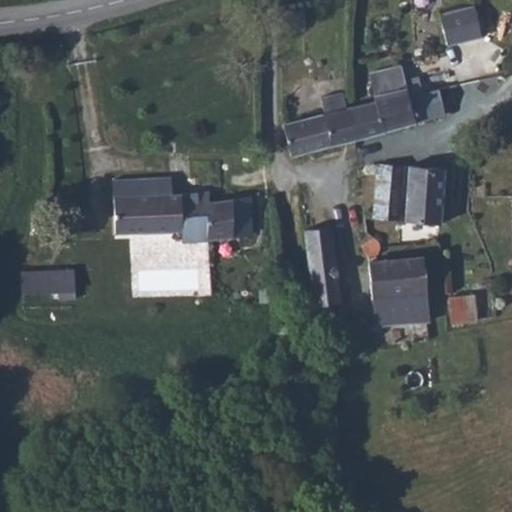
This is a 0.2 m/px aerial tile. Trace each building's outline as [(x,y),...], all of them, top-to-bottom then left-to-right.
[(321,21),(296,22),(297,41),(322,40),(321,21)] [(462,29),(469,59),(503,51),(496,22),(462,29)] [(397,111),(366,116),(371,149),(464,128),(460,104),(430,110),(421,71),(390,78),(397,111)] [(366,116),(364,98),(342,103),(346,122),(303,132),(310,163),(371,149),(366,116)] [(236,211),(231,185),(195,189),(193,173),(134,180),(143,249),(204,241),(206,253),(287,243),(284,208),(236,211)] [(415,229),(419,176),(394,175),(390,227),(415,229)] [(460,180),(423,177),(419,233),(455,235),(460,180)] [(326,237),(331,286),(332,296),(333,305),(333,314),(356,311),(348,235),(326,237)] [(391,249),(389,247),(376,254),(376,256),(377,258),(377,259),(379,263),(381,265),(384,266),(385,267),(388,267),(392,266),(394,264),(395,260),(395,258),(394,254),(393,252),(391,249)] [(389,335),(443,332),(438,268),(396,270),(395,258),(395,260),(394,264),(392,266),(388,267),(385,267),(384,266),(383,266),(384,271),(389,335)] [(15,271),(15,293),(67,293),(68,271),(15,271)] [(299,301),(318,298),(317,289),(316,284),(297,283),(299,301)] [(89,292),(61,296),(64,314),(120,306),(118,288),(89,292)] [(489,307),(464,309),(465,334),(492,332),(489,307)]
